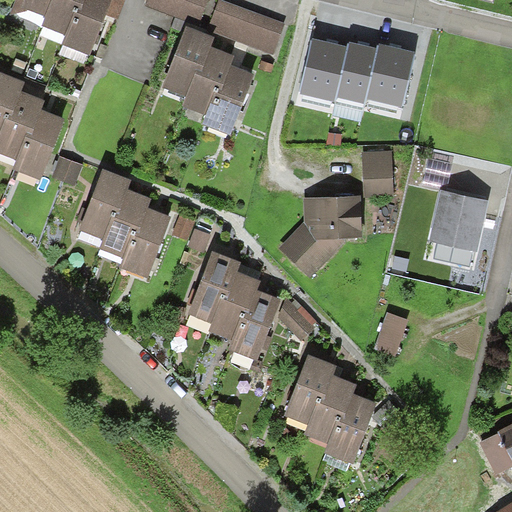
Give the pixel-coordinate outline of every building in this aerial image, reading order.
[(26,0),(22,10),(45,19),(52,0),(26,0)] [(52,0),(45,19),(42,27),(66,37),(76,12),(81,14),(86,0),(52,0)] [(86,0),(81,14),(76,12),(66,37),(62,47),(90,58),(107,16),(113,0),(86,0)] [(125,2),(121,0),(113,0),(107,16),(118,21),(125,2)] [(148,0),(146,7),(199,27),(208,0),(148,0)] [(220,0),(219,0),(208,30),(272,55),(284,25),(220,0)] [(200,34),(187,29),(163,90),(186,99),(195,77),(200,80),(213,49),(216,40),(200,34)] [(340,78),(347,49),(331,45),(313,40),(299,96),(336,105),(337,100),(342,78),(340,78)] [(349,43),(347,49),(340,78),(342,78),(337,100),(365,107),(367,102),(372,81),(370,81),(377,50),(364,47),(349,43)] [(379,45),(377,50),(370,81),(372,81),(367,102),(402,110),(416,54),(396,50),(379,45)] [(225,54),(213,49),(200,80),(195,77),(186,99),(182,107),(207,117),(217,92),(222,94),(232,68),(236,59),(225,54)] [(243,72),(232,68),(222,94),(217,92),(207,117),(203,127),(231,138),(256,77),(243,72)] [(10,79),(0,75),(0,135),(5,123),(10,125),(23,95),(26,86),(10,79)] [(36,100),(23,95),(10,125),(5,123),(0,135),(0,155),(17,162),(27,137),(32,139),(42,113),(46,104),(36,100)] [(53,118),(42,113),(32,139),(27,137),(17,162),(13,172),(41,184),(66,123),(53,118)] [(363,154),(364,198),(394,197),(392,153),(363,154)] [(60,157),(52,179),(74,187),(82,165),(60,157)] [(453,165),(429,159),(423,186),(447,191),(453,165)] [(117,177),(105,172),(80,234),(103,243),(112,221),(117,223),(130,193),(133,184),(117,177)] [(440,192),(429,243),(478,254),(489,203),(456,196),(440,192)] [(143,198),(130,193),(117,223),(112,221),(103,243),(100,250),(124,260),(134,235),(139,237),(149,211),(153,202),(143,198)] [(361,198),(304,199),(305,223),(280,250),(310,279),(346,241),(363,239),(361,198)] [(160,216),(149,211),(139,237),(134,235),(124,260),(120,270),(148,282),(173,221),(160,216)] [(180,217),(173,236),(188,241),(195,223),(180,217)] [(194,230),(188,248),(206,255),(212,236),(194,230)] [(226,259),(213,254),(189,316),(212,325),(221,303),(226,305),(239,275),(242,265),(226,259)] [(252,280),(239,275),(226,305),(221,303),(212,325),(209,332),(233,342),(243,317),(248,319),(258,293),(262,284),(252,280)] [(269,298),(258,293),(248,319),(243,317),(233,342),(229,352),(257,364),(282,303),(269,298)] [(319,326),(289,294),(279,318),(301,342),(319,326)] [(388,314),(374,350),(395,358),(408,321),(388,314)] [(322,362),(309,357),(285,419),(307,427),(316,406),(322,408),(334,377),(338,368),(322,362)] [(347,383),(334,377),(322,408),(316,406),(307,427),(304,435),(328,445),(338,420),(343,422),(354,396),(358,387),(347,383)] [(365,401),(354,396),(343,422),(338,420),(328,445),(324,455),(353,467),(377,406),(365,401)] [(390,402),(373,419),(389,436),(402,424),(400,422),(405,417),(390,402)] [(511,427),(480,444),(497,476),(511,468),(511,427)]
